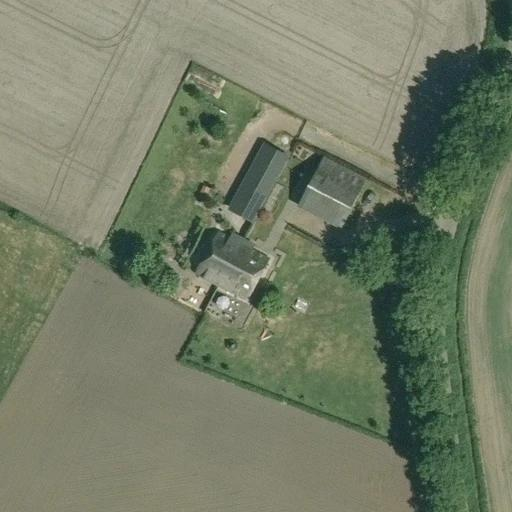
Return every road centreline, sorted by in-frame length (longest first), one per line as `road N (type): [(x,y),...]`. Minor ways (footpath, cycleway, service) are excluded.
road 1 (unclassified): [(461,511),(442,382),(449,244),(511,52)]
road 2 (unknown): [(463,202),(260,115)]
